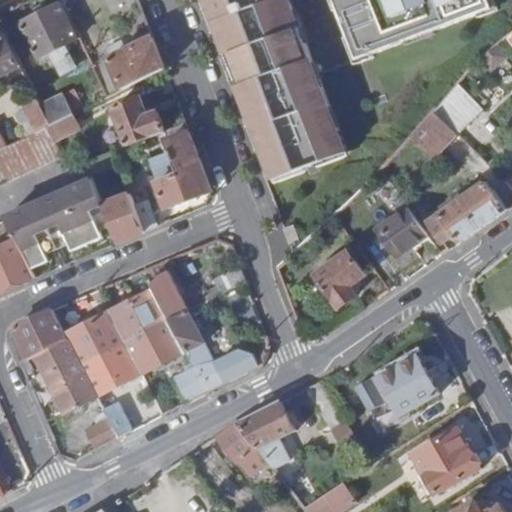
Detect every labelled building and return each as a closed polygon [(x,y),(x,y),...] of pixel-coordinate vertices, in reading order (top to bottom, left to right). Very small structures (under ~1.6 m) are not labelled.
[(286,0),(202,0),(272,191),(349,161),(286,0)] [(482,0),(333,0),(357,65),(489,17),(482,0)] [(82,39),(64,4),(21,25),(39,61),(51,53),(61,75),(76,68),(65,47),(82,39)] [(0,86),(25,74),(6,31),(0,34),(0,86)] [(167,69),(156,38),(96,67),(110,97),(167,69)] [(508,58),(499,47),(486,57),(495,67),(508,58)] [(459,131),(460,132),(485,108),(461,82),(438,108),(459,131)] [(42,108),(50,127),(74,115),(65,97),(42,108)] [(129,145),(170,131),(163,112),(149,117),(143,98),(115,108),(129,145)] [(27,107),(39,132),(50,127),(42,108),(38,101),(27,107)] [(438,108),(413,136),(435,158),(460,132),(459,131),(438,108)] [(50,127),(57,140),(82,127),(75,114),(74,115),(50,127)] [(8,148),(0,151),(14,179),(63,155),(57,140),(50,127),(39,132),(8,148)] [(213,193),(191,134),(172,141),(175,150),(156,157),(164,181),(161,182),(169,208),(213,193)] [(511,172),(483,140),(475,148),(508,183),(511,179),(511,172)] [(115,150),(88,160),(94,175),(116,168),(120,166),(115,150)] [(0,246),(1,248),(20,238),(34,269),(51,262),(47,254),(70,245),(73,252),(104,239),(100,231),(112,226),(104,204),(95,178),(8,217),(7,217),(9,220),(0,224),(0,246)] [(457,234),(461,242),(510,209),(500,194),(489,181),(431,220),(446,243),(457,234)] [(112,226),(119,244),(145,233),(135,207),(130,194),(104,204),(112,226)] [(145,233),(160,227),(149,202),(135,207),(145,233)] [(398,256),(430,234),(410,206),(378,229),(398,256)] [(295,224),(285,228),(290,243),(301,240),(295,224)] [(1,248),(0,248),(0,294),(38,278),(34,269),(20,238),(1,248)] [(369,276),(353,252),(319,275),(342,308),(360,296),(353,287),(369,276)] [(165,263),(150,269),(155,281),(170,272),(165,263)] [(150,269),(145,272),(155,291),(171,322),(191,312),(170,272),(155,281),(150,269)] [(247,284),(244,275),(207,294),(210,303),(247,284)] [(133,302),(131,303),(139,319),(144,317),(150,332),(171,322),(155,291),(133,302)] [(131,303),(112,312),(128,343),(150,332),(144,317),(139,319),(131,303)] [(70,304),(54,310),(62,325),(76,319),(70,304)] [(62,325),(54,310),(17,326),(15,331),(28,358),(39,354),(69,339),(67,335),(62,325)] [(112,312),(67,335),(69,339),(82,366),(128,343),(112,312)] [(171,322),(188,352),(197,369),(210,394),(227,385),(221,373),(217,364),(214,365),(204,344),(207,343),(191,312),(171,322)] [(150,332),(128,343),(143,375),(188,352),(171,322),(150,332)] [(69,339),(39,354),(67,413),(98,398),(82,366),(69,339)] [(82,366),(98,398),(143,375),(128,343),(82,366)] [(381,377),(404,415),(442,394),(420,354),(381,377)] [(255,355),(233,366),(239,379),(261,368),(265,359),(255,355)] [(233,366),(221,373),(227,385),(239,379),(233,366)] [(177,378),(190,404),(210,394),(197,369),(177,378)] [(350,422),(323,381),(307,389),(335,430),(350,422)] [(283,401),(241,422),(272,462),(277,468),(291,462),(280,437),(298,429),(283,401)] [(111,422),(119,439),(134,432),(119,403),(105,410),(111,422)] [(87,433),(96,451),(119,439),(111,422),(87,433)] [(241,422),(220,436),(251,477),(272,462),(241,422)] [(417,455),(437,494),(483,469),(462,429),(417,455)] [(0,461),(7,478),(19,473),(11,454),(0,458),(0,461)] [(0,499),(12,494),(7,481),(0,484),(0,499)] [(308,509),(310,511),(343,511),(358,503),(346,485),(308,509)] [(507,511),(502,501),(484,511),(479,501),(460,511),(459,511),(507,511)]
